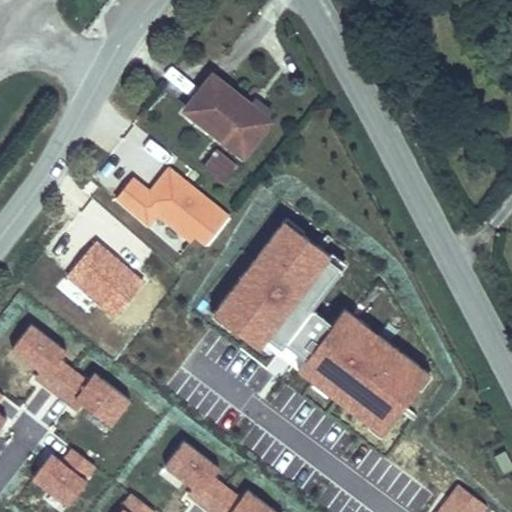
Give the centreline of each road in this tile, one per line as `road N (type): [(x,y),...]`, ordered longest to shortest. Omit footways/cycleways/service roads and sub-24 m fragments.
road 1 (secondary): [(310,0),(511,378)]
road 2 (unclassified): [(0,227),(58,143),(126,18),(146,0)]
